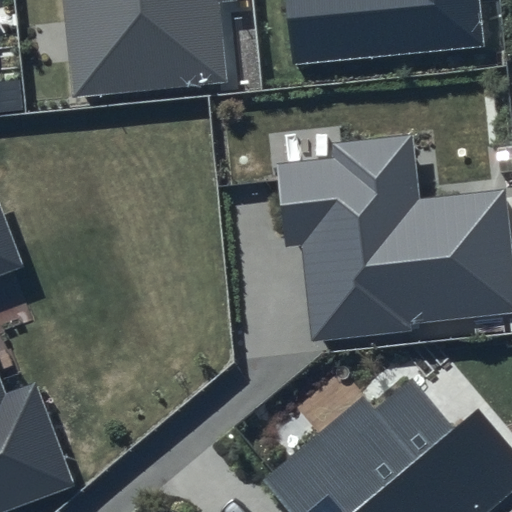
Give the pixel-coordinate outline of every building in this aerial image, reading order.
[(63,0),(74,97),(227,82),(217,2),(231,0),(63,0)] [(284,0),(291,64),(485,46),(479,0),(284,0)] [(333,159),(278,166),(286,247),(301,246),(312,340),(511,317),(511,253),(505,190),(419,200),(412,134),(332,143),(333,159)] [(0,510),(77,483),(40,381),(8,393),(0,371),(0,276),(27,267),(0,193),(0,510)] [(287,511),(486,511),(511,491),(511,448),(478,409),(454,429),(411,380),(374,411),(363,398),(263,482),(287,511)]
